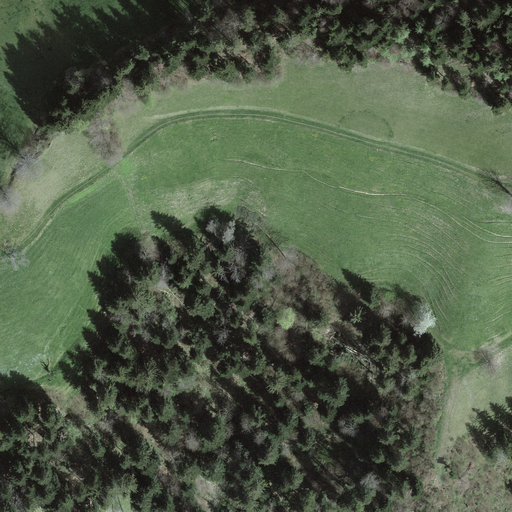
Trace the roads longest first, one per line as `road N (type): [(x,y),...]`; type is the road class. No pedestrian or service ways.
road 1 (track): [(0,394),(54,371),(135,251),(201,228),(240,229),(292,246),(348,285),(399,288),(455,354),(486,354),(511,339)]
road 2 (track): [(511,188),(301,121),(199,114),(150,130),(66,195),(22,245),(0,254)]
road 3 (track): [(0,190),(24,143),(82,94),(145,65),(218,46),(316,42),(511,81)]
